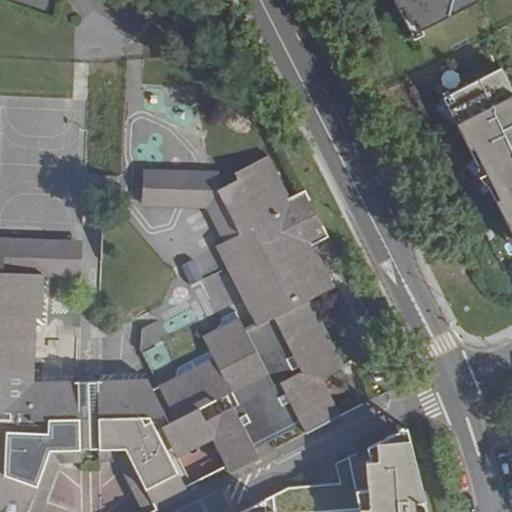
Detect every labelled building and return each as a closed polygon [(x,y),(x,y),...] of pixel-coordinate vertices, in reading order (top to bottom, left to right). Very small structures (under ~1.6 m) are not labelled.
[(394,0),(416,43),(486,7),(482,0),(394,0)] [(453,92),(502,68),(489,41),(417,78),(510,259),(511,258),(511,231),(498,204),(503,202),(480,158),(476,160),(448,105),(457,100),(453,92)] [(511,87),(502,68),(453,92),(457,100),(448,105),(476,160),(480,158),(503,202),(498,204),(511,231),(511,87)] [(191,173),(191,169),(191,147),(166,146),(165,167),(166,172),(191,173)] [(0,504),(20,511),(30,511),(51,450),(127,446),(158,508),(190,491),(173,459),(214,437),(232,470),(261,455),(257,447),(302,424),(307,431),(342,413),(323,375),(344,365),(309,297),(334,284),(312,242),(327,234),(303,186),(287,194),(266,151),(234,168),(236,173),(215,185),(239,229),(221,238),(215,241),(255,319),(244,325),(236,309),(222,315),(220,326),(204,334),(212,349),(178,366),(177,375),(153,387),(148,376),(33,380),(34,313),(41,313),(41,272),(0,271),(0,504)] [(239,229),(215,185),(216,169),(191,169),(191,173),(166,172),(165,167),(137,166),(136,203),(206,206),(221,238),(239,229)] [(0,234),(0,271),(41,272),(79,274),(80,238),(0,234)] [(424,511),(423,505),(419,486),(415,470),(411,450),(405,428),(369,447),(357,452),(349,457),(331,465),(339,484),(341,487),(288,491),(246,511),(424,511)]
